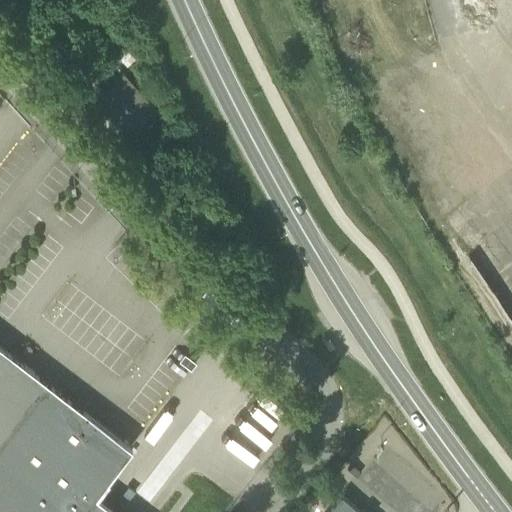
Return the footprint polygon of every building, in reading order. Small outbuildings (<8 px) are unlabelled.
[(129,47),(119,55),(128,65),(138,57),(129,47)] [(157,108),(123,71),(96,95),(115,117),(108,124),(115,132),(123,126),(129,133),(157,108)] [(0,468),(60,390),(0,343),(0,468)] [(60,390),(0,468),(0,511),(120,511),(96,494),(108,478),(107,477),(132,445),(60,390)] [(361,511),(342,494),(325,511),(361,511)]
